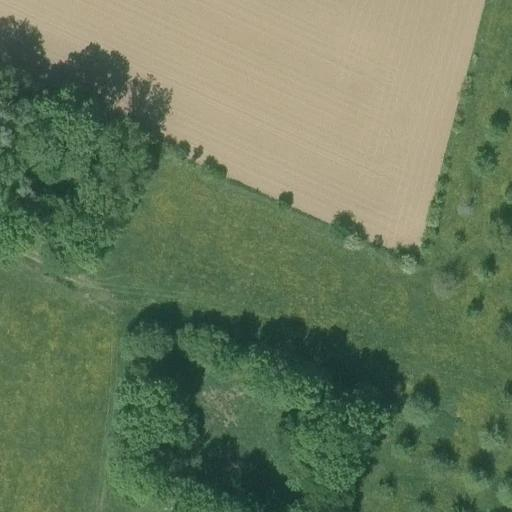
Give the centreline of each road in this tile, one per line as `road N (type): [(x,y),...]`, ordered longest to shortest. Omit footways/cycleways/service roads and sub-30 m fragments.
road 1 (track): [(126,307),(129,338),(100,511)]
road 2 (track): [(0,240),(147,319)]
